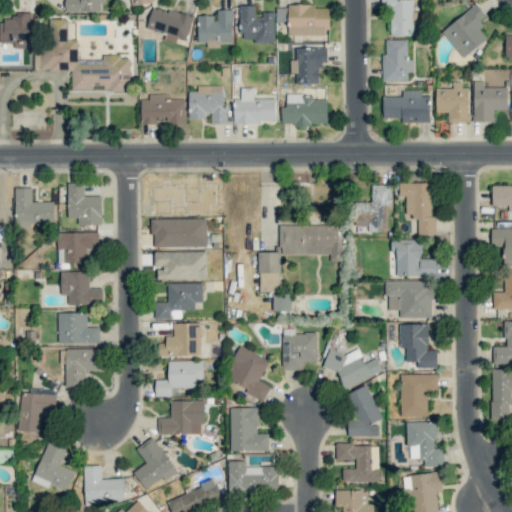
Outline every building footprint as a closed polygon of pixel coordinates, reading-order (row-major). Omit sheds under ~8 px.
[(64,0),(65,11),(100,11),(100,3),(106,3),(105,0),(64,0)] [(380,0),(381,7),(390,7),(390,36),(412,35),(411,0),(380,0)] [(441,32),(463,58),(488,36),(477,22),(485,15),(475,3),(441,32)] [(330,33),(329,4),(287,6),(288,35),(330,33)] [(185,41),(192,18),(153,5),(146,27),(166,33),(164,39),(175,43),(177,38),(185,41)] [(274,42),(273,13),(255,13),(255,5),(239,5),(240,39),(253,39),(253,43),(274,42)] [(277,8),(276,22),(287,22),(287,8),(277,8)] [(232,42),(232,9),(216,9),(216,15),(197,15),(197,42),(206,42),(206,47),(220,46),(220,42),(232,42)] [(32,47),(32,12),(13,12),(13,20),(0,19),(0,40),(13,41),(13,47),(32,47)] [(44,70),(71,70),(71,89),(129,89),(129,55),(102,55),(102,63),(77,63),(77,39),(67,39),(67,19),(44,18),(44,70)] [(381,81),(407,81),(407,72),(413,72),(413,59),(407,59),(407,39),(385,39),(385,53),(382,53),(381,81)] [(318,83),(318,64),(326,64),(326,46),(295,47),(295,59),(290,59),(290,73),(295,73),(295,84),(318,83)] [(507,109),(506,86),(483,87),(483,80),(472,80),(473,122),(493,121),(493,109),(507,109)] [(447,122),(468,122),(468,88),(461,87),(461,81),(452,81),(452,88),(436,88),(435,112),(448,112),(447,122)] [(189,91),(189,117),(211,117),(211,123),(224,123),(224,85),(197,85),(197,91),(189,91)] [(233,99),(234,123),(275,122),(275,98),(253,98),(253,87),(240,88),(240,98),(233,99)] [(382,96),(383,118),(401,117),(402,122),(430,122),(429,96),(421,96),(421,89),(402,90),(402,96),(382,96)] [(185,99),(166,99),(166,93),(148,93),(149,99),(140,99),(141,124),(156,123),(156,117),(166,117),(166,124),(185,123),(185,99)] [(327,124),(327,99),(313,99),(313,94),(286,94),(286,106),(281,106),(281,124),(327,124)] [(431,182),(399,183),(399,196),(405,196),(405,216),(417,216),(417,235),(436,235),(435,216),(432,216),(431,182)] [(78,224),(101,224),(101,195),(84,195),(83,183),(67,183),(67,218),(77,218),(78,224)] [(353,202),(354,225),(368,225),(368,231),(385,231),(384,205),(390,205),(389,184),(370,185),(371,201),(353,202)] [(511,184),(492,184),(492,205),(508,205),(507,213),(511,213),(511,184)] [(54,222),(53,201),(32,201),(31,187),(14,187),(15,227),(32,227),(31,223),(54,222)] [(152,247),(206,246),(206,218),(151,218),(152,247)] [(258,291),(280,291),(279,254),(329,254),(329,261),(342,261),(342,224),(279,225),(279,252),(258,252),(258,291)] [(511,227),(490,228),(491,246),(503,246),(504,265),(511,265),(511,227)] [(98,231),(57,232),(58,263),(86,262),(86,249),(98,249),(98,231)] [(395,252),(396,276),(436,275),(436,258),(422,258),(421,239),(391,239),(391,252),(395,252)] [(206,278),(206,250),(154,251),(154,268),(157,267),(157,279),(206,278)] [(60,294),(68,295),(68,304),(102,304),(102,288),(89,288),(89,271),(61,270),(60,294)] [(511,271),(502,271),(502,291),(493,291),(492,308),(511,308),(511,271)] [(432,281),(386,281),(386,310),(399,310),(399,317),(432,317),(432,281)] [(154,319),(170,318),(170,310),(194,309),(194,302),(203,302),(202,282),(167,283),(167,301),(154,301),(154,319)] [(290,310),(291,293),(273,293),(272,310),(290,310)] [(99,343),(99,326),(87,326),(87,312),(58,312),(57,342),(99,343)] [(492,346),(492,363),(511,363),(511,320),(504,320),(504,346),(492,346)] [(200,355),(200,322),(172,323),(173,336),(165,336),(165,343),(157,343),(158,355),(200,355)] [(437,367),(436,350),(428,350),(427,323),(399,324),(399,347),(405,347),(405,361),(417,361),(417,367),(437,367)] [(316,332),(293,332),(293,328),(281,329),(282,369),(302,369),(302,361),(317,361),(316,332)] [(270,386),(258,381),(269,359),(239,345),(223,380),(264,399),(270,386)] [(65,386),(87,385),(86,370),(100,369),(100,348),(59,349),(60,364),(65,363),(65,386)] [(382,370),(376,357),(366,362),(364,361),(358,348),(345,354),(329,349),(322,366),(337,371),(344,388),(382,370)] [(203,360),(168,360),(168,379),(155,379),(155,396),(171,395),(171,387),(195,387),(195,379),(203,379),(203,360)] [(491,419),(509,419),(510,390),(511,390),(511,368),(491,369),(491,419)] [(437,373),(400,374),(400,416),(427,416),(427,389),(437,389),(437,373)] [(349,436),(379,435),(378,424),(381,418),(367,384),(344,394),(347,400),(349,436)] [(58,394),(20,392),(18,431),(39,432),(40,413),(57,414),(58,394)] [(170,400),(170,417),(157,417),(158,434),(201,434),(200,423),(205,423),(204,399),(170,400)] [(229,407),(230,451),(268,450),(268,433),(259,433),(258,406),(229,407)] [(406,421),(408,459),(424,458),(424,467),(443,466),(443,448),(435,448),(434,421),(406,421)] [(145,490),(175,470),(153,436),(136,448),(145,463),(133,471),(145,490)] [(67,449),(48,441),(31,480),(48,487),(49,484),(66,491),(75,471),(60,465),(67,449)] [(335,444),(335,459),(355,459),(355,468),(342,468),(342,481),(379,481),(379,444),(335,444)] [(245,467),(245,460),(227,461),(228,492),(278,491),(277,465),(245,467)] [(83,465),(84,504),(124,503),(123,478),(101,479),(101,465),(83,465)] [(441,472),(406,474),(407,511),(437,511),(436,491),(442,491),(441,472)] [(186,511),(221,497),(213,479),(166,500),(171,511),(186,511)] [(335,490),(335,506),(341,506),(341,511),(373,511),(373,503),(367,503),(367,489),(335,490)] [(116,511),(149,511),(137,499),(124,511),(121,508),(116,511)]
